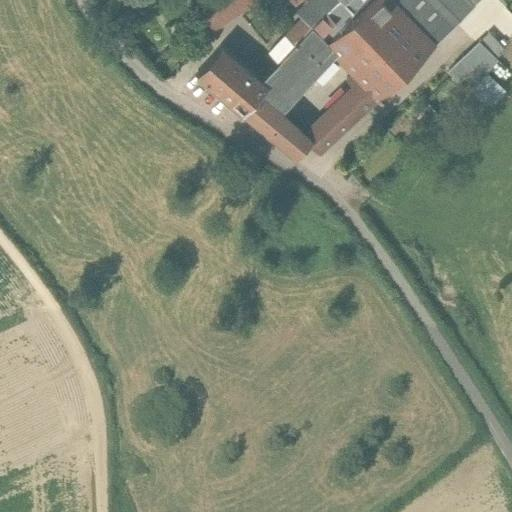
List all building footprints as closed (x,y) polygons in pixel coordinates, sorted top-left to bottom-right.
[(256,0),(230,0),(197,22),(205,35),(257,1),(256,0)] [(341,0),(315,27),(328,41),(370,0),(341,0)] [(388,0),(370,0),(328,41),(360,74),(363,77),(380,94),(432,45),(388,0)] [(311,22),(292,41),(296,46),(315,27),(311,22)] [(288,37),(271,53),(279,63),(262,80),(268,86),(243,111),(295,155),(309,141),(308,140),(308,139),(280,112),(340,53),(328,41),(315,27),(296,46),(292,41),(288,37)] [(479,37),(454,63),(474,82),(499,55),(479,37)] [(262,80),(221,46),(198,73),(243,111),(268,86),(262,80)] [(360,74),(350,83),(354,87),(363,77),(360,74)] [(354,87),(316,125),(316,126),(308,139),(308,140),(309,141),(318,151),(380,94),(363,77),(354,87)]
